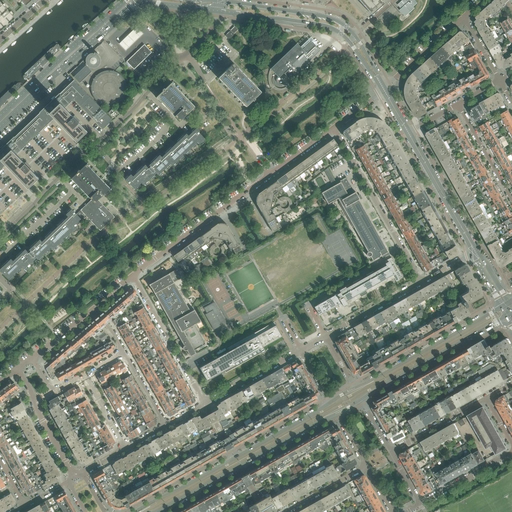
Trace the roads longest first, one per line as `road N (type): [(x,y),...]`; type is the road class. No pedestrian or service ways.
road 1 (residential): [(0,235),(135,107),(221,11)]
road 2 (residential): [(333,127),(132,274)]
road 3 (secondary): [(0,126),(143,0)]
road 4 (residential): [(420,282),(333,127)]
road 5 (secondary): [(125,0),(0,115)]
road 6 (tertiary): [(500,306),(354,388)]
road 7 (tertiary): [(361,399),(506,316)]
road 8 (residential): [(132,274),(204,403)]
road 9 (secondary): [(354,35),(329,17),(222,0)]
road 10 (secondary): [(406,134),(472,253)]
road 11 (secondary): [(477,250),(410,132)]
road 12 (secondary): [(221,11),(328,26),(349,42)]
